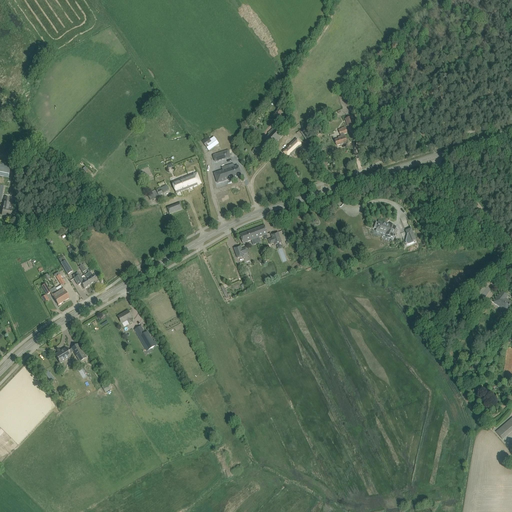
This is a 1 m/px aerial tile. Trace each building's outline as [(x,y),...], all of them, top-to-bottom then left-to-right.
[(279,117),(284,110),(280,107),(274,114),(279,117)] [(351,117),(345,119),(348,127),(354,125),(351,117)] [(254,150),(258,154),(262,158),(284,135),(280,132),(276,127),(275,126),(268,133),(269,134),(254,150)] [(347,133),(346,129),(345,127),(342,128),(342,129),(339,130),(341,137),(338,138),(339,139),(335,140),(337,146),(347,143),(344,134),(347,133)] [(209,151),(219,143),(214,137),(211,139),(209,137),(202,141),(209,151)] [(304,143),(310,149),(315,144),(309,138),(304,143)] [(302,145),(300,143),(296,139),(283,152),(288,158),(302,145)] [(228,151),(213,155),(215,162),(226,158),(225,156),(226,156),(226,155),(229,154),(229,156),(230,156),(228,151)] [(0,176),(8,178),(11,166),(3,164),(0,163),(0,176)] [(235,167),(229,169),(228,165),(221,167),(223,171),(215,174),(218,183),(242,175),(239,166),(235,167)] [(202,184),(197,173),(172,182),(175,189),(176,194),(202,184)] [(156,190),(147,194),(150,200),(170,191),(167,185),(156,190)] [(218,194),(221,202),(230,199),(228,191),(218,194)] [(3,210),(2,215),(5,216),(6,215),(11,216),(11,215),(12,214),(13,211),(12,211),(12,210),(13,204),(8,203),(4,202),(3,208),(3,210)] [(182,209),(180,203),(167,208),(169,214),(182,209)] [(381,222),(379,222),(377,229),(376,231),(386,235),(387,235),(387,236),(387,237),(387,238),(388,238),(389,238),(389,239),(390,238),(391,238),(391,237),(392,237),(394,232),(396,227),(390,225),(389,225),(382,223),(382,222),(381,222)] [(240,235),(242,239),(243,243),(268,234),(265,226),(240,235)] [(405,231),(401,234),(406,245),(407,244),(408,245),(409,245),(410,245),(414,243),(414,242),(417,241),(411,229),(405,231)] [(272,238),(268,240),(270,245),(274,244),(275,245),(282,242),(278,233),(271,235),(272,238)] [(241,246),(234,248),(238,258),(244,256),(244,255),(248,253),(246,248),(242,249),(241,246)] [(73,272),(66,260),(61,263),(68,275),(73,272)] [(82,273),(88,269),(85,263),(85,264),(83,261),(80,263),(81,266),(79,267),(82,273)] [(84,276),(90,285),(96,282),(90,272),(84,276)] [(60,275),(56,277),(61,285),(62,286),(65,284),(62,279),(63,278),(61,276),(60,276),(60,275)] [(84,276),(82,277),(80,275),(74,279),(76,281),(78,286),(81,284),(84,289),(90,285),(84,276)] [(53,289),(50,291),(46,284),(42,286),(45,290),(47,295),(51,293),(58,305),(64,302),(57,291),(56,290),(56,289),(55,287),(53,289)] [(482,284),(476,292),(481,296),(487,288),(482,284)] [(63,288),(57,291),(64,302),(69,299),(67,294),(65,291),(63,288)] [(508,297),(506,295),(502,292),(499,296),(496,300),(494,303),(503,310),(506,312),(511,303),(509,301),(506,299),(508,297)] [(133,322),(131,319),(132,318),(128,311),(118,317),(120,320),(120,321),(122,323),(127,320),(130,324),(133,322)] [(141,327),(135,330),(139,337),(141,337),(146,346),(145,347),(147,351),(157,345),(154,341),(153,342),(148,333),(145,334),(141,327)] [(72,349),(74,352),(80,362),(86,358),(82,350),(78,344),(72,348),(72,349)] [(70,354),(74,352),(72,349),(68,351),(67,348),(55,355),(58,360),(59,361),(60,363),(64,361),(64,360),(71,355),(70,354)] [(48,371),(44,374),(51,382),(54,380),(48,371)] [(502,440),(511,431),(511,417),(496,432),(502,440)]
